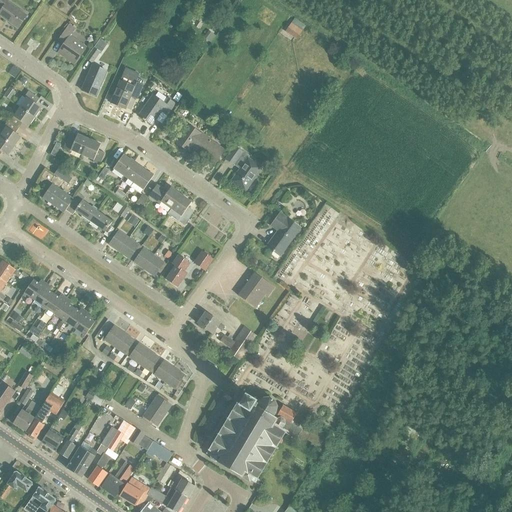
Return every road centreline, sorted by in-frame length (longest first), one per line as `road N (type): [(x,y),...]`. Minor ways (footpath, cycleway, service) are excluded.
road 1 (residential): [(182,312),(248,223),(135,141),(65,104)]
road 2 (residential): [(182,312),(15,198)]
road 3 (residential): [(165,336),(4,225)]
road 4 (tertiary): [(110,511),(0,433)]
road 5 (residential): [(186,450),(205,377),(200,362),(165,336)]
